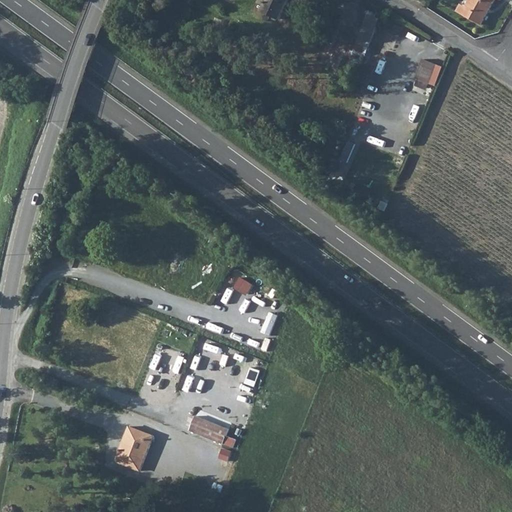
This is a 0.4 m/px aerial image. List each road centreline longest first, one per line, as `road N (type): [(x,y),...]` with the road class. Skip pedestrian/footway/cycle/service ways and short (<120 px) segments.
road 1 (trunk): [(0,27),(511,403)]
road 2 (trunk): [(511,367),(13,0)]
road 3 (tertiary): [(0,371),(34,192),(99,0)]
road 4 (unclassified): [(389,0),(495,66)]
